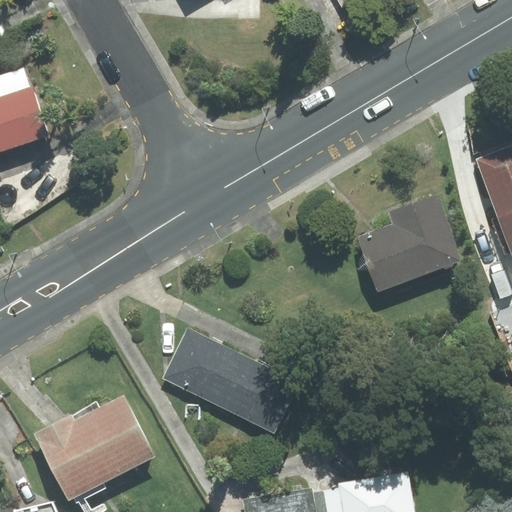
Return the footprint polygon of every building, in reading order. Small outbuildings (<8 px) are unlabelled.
[(0,149),(48,134),(26,67),(0,75),(0,149)] [(511,125),(470,142),(496,208),(511,201),(511,125)] [(440,194),(387,213),(392,226),(358,238),(378,291),(464,260),(440,194)] [(511,201),(496,208),(511,249),(511,201)] [(190,326),(164,377),(277,433),(303,381),(190,326)] [(115,388),(34,434),(72,502),(154,456),(115,388)] [(414,511),(412,500),(408,500),(403,471),(244,497),(245,511),(414,511)]
